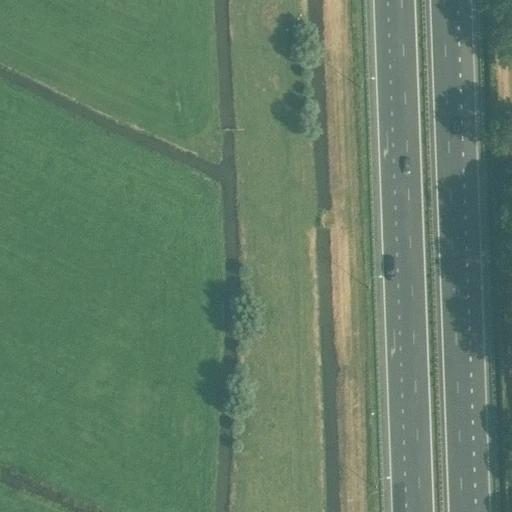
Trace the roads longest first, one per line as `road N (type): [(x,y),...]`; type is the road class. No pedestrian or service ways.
road 1 (trunk): [(399,0),(419,511)]
road 2 (trunk): [(460,511),(442,0)]
